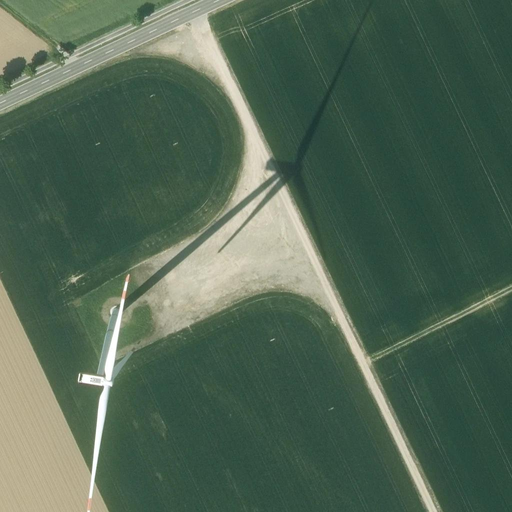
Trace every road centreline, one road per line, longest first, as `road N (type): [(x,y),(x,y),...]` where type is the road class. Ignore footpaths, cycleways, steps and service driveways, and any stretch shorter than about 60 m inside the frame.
road 1 (track): [(430,511),(195,11)]
road 2 (secondary): [(0,102),(220,0)]
road 3 (track): [(360,364),(511,288)]
